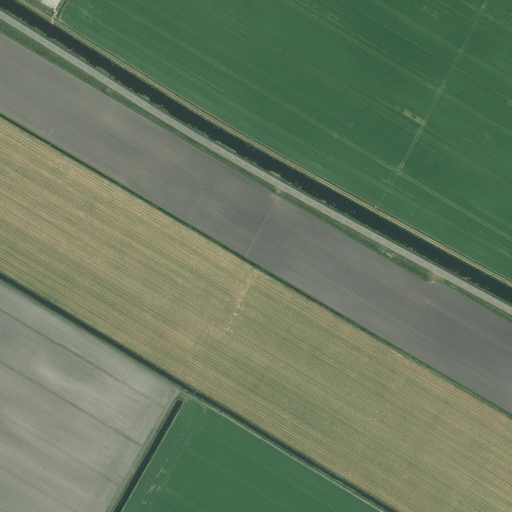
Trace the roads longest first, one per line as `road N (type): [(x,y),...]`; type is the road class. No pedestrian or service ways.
road 1 (secondary): [(511,311),(194,136),(0,14)]
road 2 (track): [(0,282),(379,511)]
